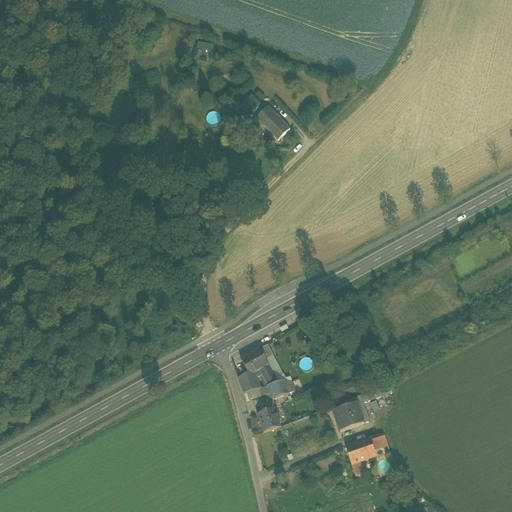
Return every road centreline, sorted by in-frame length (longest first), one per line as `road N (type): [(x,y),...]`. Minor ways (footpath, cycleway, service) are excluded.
road 1 (track): [(211,334),(91,258),(53,100),(40,76),(0,79)]
road 2 (secondary): [(218,346),(511,186)]
road 3 (unclassified): [(211,334),(203,273),(220,243),(364,93)]
road 4 (secondary): [(0,465),(218,346)]
road 5 (residential): [(263,511),(218,346)]
